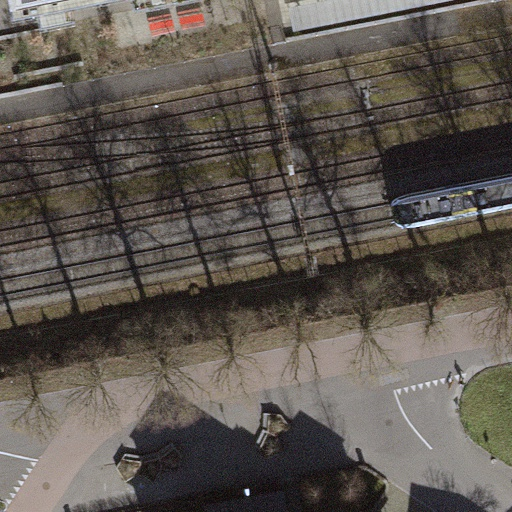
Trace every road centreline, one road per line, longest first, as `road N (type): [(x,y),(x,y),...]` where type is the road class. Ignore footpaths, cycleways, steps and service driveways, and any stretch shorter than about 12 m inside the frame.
road 1 (residential): [(302,370),(510,511)]
road 2 (residential): [(88,420),(302,370)]
road 3 (residential): [(302,370),(511,328)]
